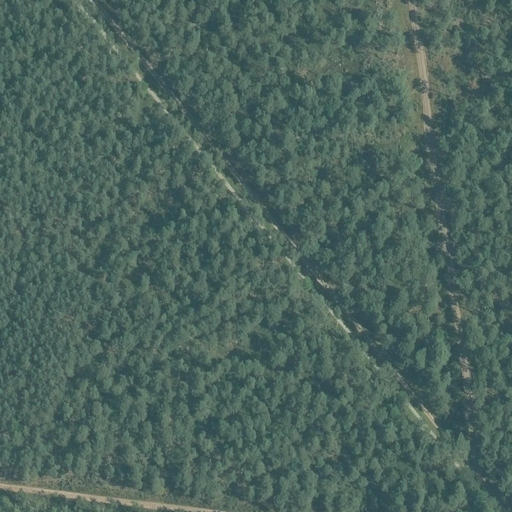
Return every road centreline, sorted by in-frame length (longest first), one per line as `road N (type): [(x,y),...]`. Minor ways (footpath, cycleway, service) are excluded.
road 1 (track): [(474,472),(89,0)]
road 2 (track): [(474,472),(415,0)]
road 3 (track): [(0,487),(195,511)]
